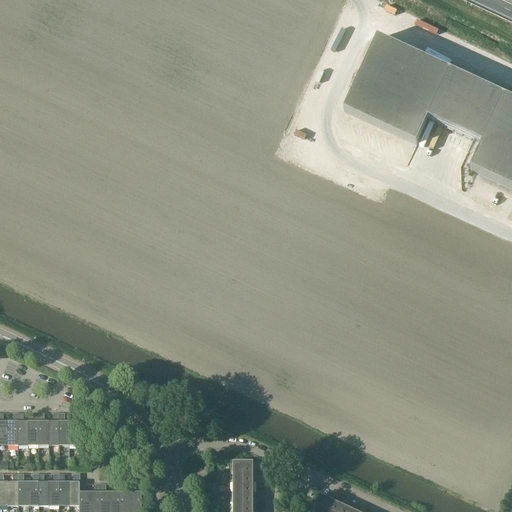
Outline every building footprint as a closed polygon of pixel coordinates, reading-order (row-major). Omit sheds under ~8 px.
[(378,40),(344,113),(416,146),(428,121),(473,142),(482,146),(470,171),(511,190),(511,101),(505,98),(378,40)] [(0,446),(9,447),(9,428),(9,424),(4,424),(4,415),(0,414),(0,446)] [(81,446),(81,414),(75,415),(75,424),(70,424),(70,428),(70,446),(81,446)] [(19,447),(19,415),(14,415),(14,424),(9,424),(9,428),(9,447),(19,447)] [(29,447),(29,428),(29,424),(24,424),(24,415),(19,415),(19,447),(29,447)] [(39,446),(39,415),(34,415),(34,424),(29,424),(29,428),(29,447),(39,446)] [(50,446),(50,428),(50,424),(45,424),(45,415),(39,415),(39,446),(50,446)] [(60,446),(60,415),(54,415),(54,424),(50,424),(50,428),(50,446),(60,446)] [(70,446),(70,428),(70,424),(65,424),(65,415),(60,415),(60,446),(70,446)] [(8,463),(0,462),(0,471),(8,471),(8,469),(8,464),(8,463)] [(254,474),(254,465),(254,464),(233,464),(233,475),(254,474)] [(254,485),(254,474),(233,475),(233,485),(254,485)] [(0,507),(9,507),(9,485),(4,485),(4,476),(0,475),(0,507)] [(19,507),(19,476),(14,476),(14,485),(9,485),(9,507),(19,507)] [(19,507),(29,507),(29,485),(25,485),(25,476),(19,476),(19,507)] [(40,507),(39,476),(34,476),(34,485),(29,485),(29,507),(40,507)] [(40,507),(50,507),(50,485),(45,485),(45,476),(39,476),(40,507)] [(60,507),(60,476),(55,476),(55,485),(50,485),(50,507),(60,507)] [(60,507),(70,507),(70,485),(65,485),(65,476),(60,476),(60,507)] [(81,486),(81,485),(81,476),(74,476),(74,485),(70,485),(70,507),(80,507),(80,486),(81,486)] [(79,511),(90,511),(91,495),(86,495),(86,485),(81,485),(81,486),(80,486),(80,507),(79,511)] [(142,511),(142,485),(136,486),(136,495),(131,495),(131,511),(142,511)] [(254,495),(254,485),(233,485),(233,495),(254,495)] [(100,511),(101,486),(95,486),(95,495),(91,495),(90,511),(100,511)] [(100,511),(111,511),(111,495),(106,495),(106,486),(101,486),(100,511)] [(121,511),(121,486),(116,486),(116,495),(111,495),(111,511),(121,511)] [(121,511),(131,511),(131,495),(127,495),(127,486),(121,486),(121,511)] [(254,505),(254,495),(233,495),(233,505),(254,505)] [(324,511),(329,501),(320,497),(313,511),(324,511)] [(335,511),(339,505),(329,501),(324,511),(335,511)]
